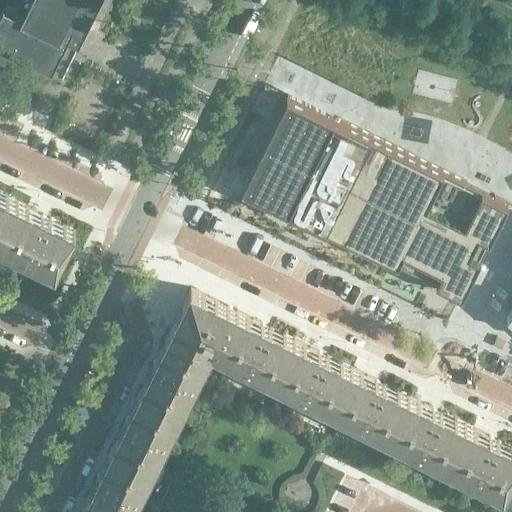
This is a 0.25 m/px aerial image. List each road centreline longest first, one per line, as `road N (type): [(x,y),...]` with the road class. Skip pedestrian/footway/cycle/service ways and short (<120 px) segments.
road 1 (residential): [(140,217),(511,399)]
road 2 (residential): [(51,511),(143,324),(132,298),(106,284)]
road 3 (tertiary): [(140,217),(246,0)]
road 4 (tertiary): [(0,502),(72,350)]
road 5 (residential): [(0,146),(140,217)]
